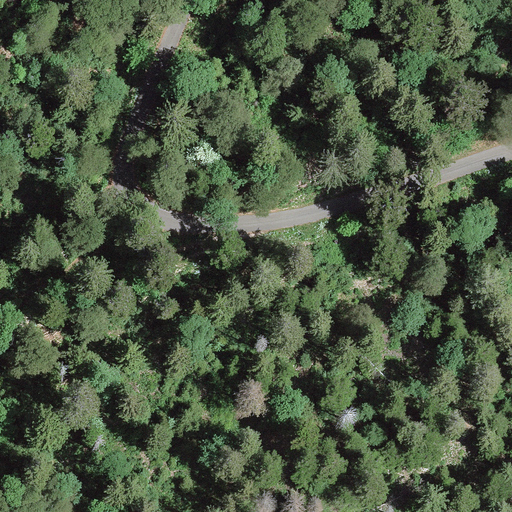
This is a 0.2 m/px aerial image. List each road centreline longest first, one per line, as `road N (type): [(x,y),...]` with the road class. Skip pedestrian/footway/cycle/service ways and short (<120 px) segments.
road 1 (unclassified): [(511,150),(324,213),(260,224),(158,216),(130,188),(136,127),(190,0)]
road 2 (track): [(260,224),(208,275),(0,367)]
